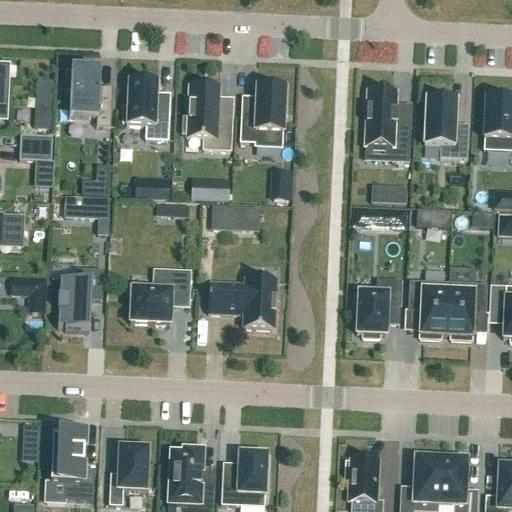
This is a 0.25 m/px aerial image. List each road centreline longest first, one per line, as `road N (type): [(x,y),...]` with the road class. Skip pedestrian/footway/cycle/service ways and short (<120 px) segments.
road 1 (residential): [(0,384),(511,407)]
road 2 (unclassified): [(391,31),(0,10)]
road 3 (unclassified): [(511,37),(391,31)]
